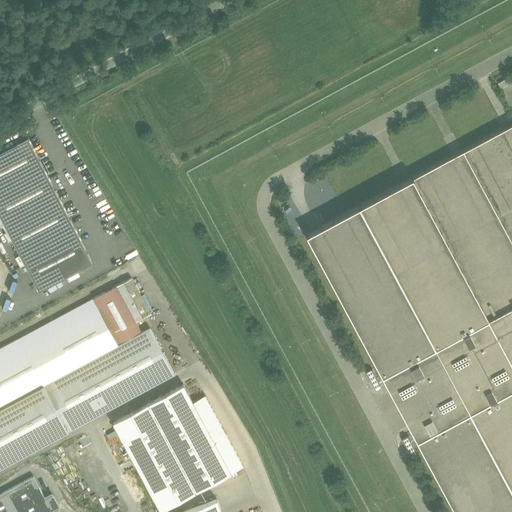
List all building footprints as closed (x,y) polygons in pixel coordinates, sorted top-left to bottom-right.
[(511,511),(511,123),(306,235),(455,511),(511,511)] [(94,263),(29,138),(0,152),(0,214),(39,291),(94,263)] [(132,277),(0,347),(0,467),(69,430),(175,373),(150,327),(142,331),(136,320),(151,313),(132,277)] [(7,309),(11,298),(4,296),(0,307),(7,309)] [(184,383),(113,421),(161,510),(232,472),(193,401),(184,383)] [(244,466),(205,394),(193,401),(232,472),(244,466)] [(34,475),(0,493),(0,511),(53,511),(51,507),(57,500),(54,494),(47,498),(34,475)] [(222,511),(217,498),(181,511),(222,511)]
